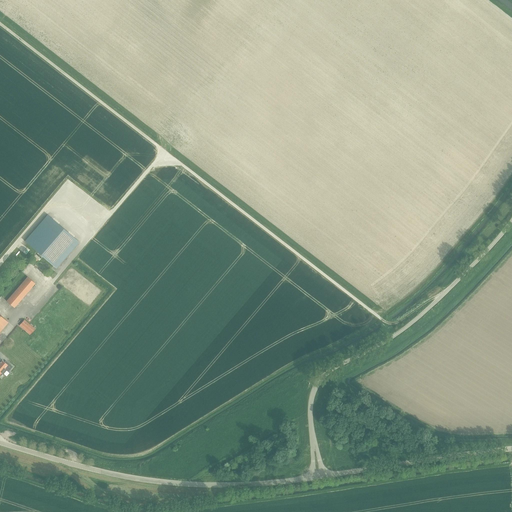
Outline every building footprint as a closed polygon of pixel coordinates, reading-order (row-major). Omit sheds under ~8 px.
[(53,266),(55,268),(78,241),(48,215),(25,242),(27,243),(53,266)] [(27,277),(6,301),(14,308),(35,283),(27,277)] [(0,315),(0,331),(8,322),(0,315)] [(24,320),(21,323),(32,333),(35,329),(24,320)] [(0,374),(1,372),(3,374),(6,370),(8,372),(12,367),(8,364),(7,365),(6,363),(4,362),(2,360),(0,358),(0,374)]
